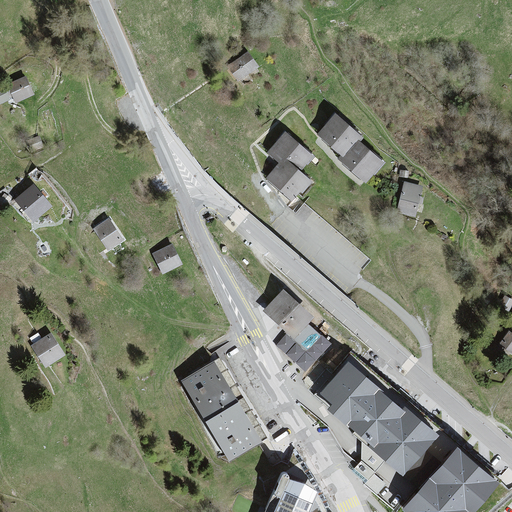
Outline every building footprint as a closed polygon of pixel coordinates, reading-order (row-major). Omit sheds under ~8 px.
[(245,53),(225,66),(237,84),(257,71),(245,53)] [(30,97),(21,79),(0,88),(0,105),(9,101),(11,106),(30,97)] [(331,117),(311,139),(358,187),(378,164),(331,117)] [(282,133),(262,153),(278,170),(264,184),(287,207),(309,186),(297,173),(310,161),(282,133)] [(422,188),(400,185),(395,217),(417,220),(422,188)] [(29,187),(11,201),(30,224),(48,210),(29,187)] [(106,220),(90,230),(104,253),(120,243),(106,220)] [(168,248),(149,257),(159,277),(178,268),(168,248)] [(307,320),(276,293),(259,314),(288,339),(286,342),(311,363),(324,344),(301,326),(307,320)] [(505,331),(497,343),(510,359),(511,355),(511,327),(509,332),(505,331)] [(45,335),(27,345),(41,369),(59,358),(45,335)] [(368,443),(402,470),(438,426),(347,352),(314,393),(371,439),(368,443)] [(265,436),(217,359),(179,383),(226,460),(265,436)] [(465,511),(497,474),(455,440),(440,458),(417,486),(400,506),(407,511),(465,511)] [(440,458),(423,444),(402,470),(400,472),(417,486),(440,458)] [(282,472),(281,473),(265,508),(273,511),(321,511),(314,499),(317,492),(308,485),(288,478),(288,475),(288,473),(286,472),(284,471),(282,472)]
